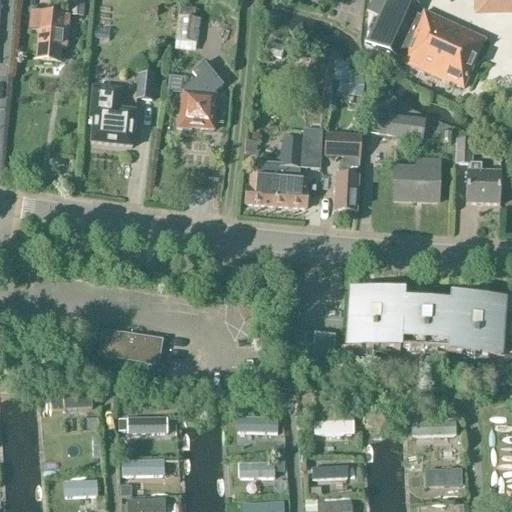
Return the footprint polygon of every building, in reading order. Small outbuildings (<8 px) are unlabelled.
[(84,0),(70,0),(70,17),(70,19),(83,20),(84,0)] [(377,19),(366,45),(395,58),(402,61),(401,63),(400,65),(432,80),(449,86),(449,85),(463,91),(464,89),(463,89),(473,68),(474,69),(474,67),(474,66),(483,46),(484,46),(485,45),(484,44),(484,43),(471,37),(472,36),(470,35),(469,36),(456,29),(454,28),(440,22),(440,21),(438,20),(438,21),(425,15),(423,14),(422,16),(423,16),(421,19),(414,16),(421,0),(372,0),(367,14),(377,19)] [(477,12),(477,0),(431,0),(431,9),(450,10),(450,15),(458,16),(458,11),(477,12)] [(70,17),(29,14),(28,33),(37,34),(34,64),(60,66),(62,51),(67,51),(70,19),(70,17)] [(197,46),(200,22),(178,19),(175,43),(197,46)] [(215,99),(213,97),(222,89),(204,66),(192,76),(196,81),(184,91),(181,120),(177,120),(176,132),(190,133),(190,130),(211,132),(215,99)] [(152,103),(154,79),(138,78),(136,102),(152,103)] [(90,146),(131,150),(135,114),(118,112),(120,92),(88,89),(86,109),(94,110),(90,146)] [(424,123),(371,115),(368,135),(421,143),(424,123)] [(360,162),(361,138),(325,137),(324,161),(342,162),(341,179),(335,179),(333,214),(356,215),(358,180),(359,162),(360,162)] [(473,143),(455,143),(454,165),(472,166),(473,143)] [(307,145),(287,144),(286,167),(264,165),(257,171),(256,180),(249,180),(248,189),(246,189),(245,207),(305,212),(307,184),(302,183),(303,171),(305,172),(307,145)] [(394,171),(393,204),(437,206),(439,163),(417,162),(417,172),(394,171)] [(482,166),(470,166),(469,174),(467,174),(465,207),(499,208),(500,175),(481,175),(482,166)] [(504,303),(350,293),(346,349),(500,359),(504,303)] [(158,343),(106,334),(102,360),(154,368),(158,343)] [(335,338),(285,335),(283,361),(333,364),(335,338)] [(88,354),(79,352),(78,361),(87,362),(88,354)]
